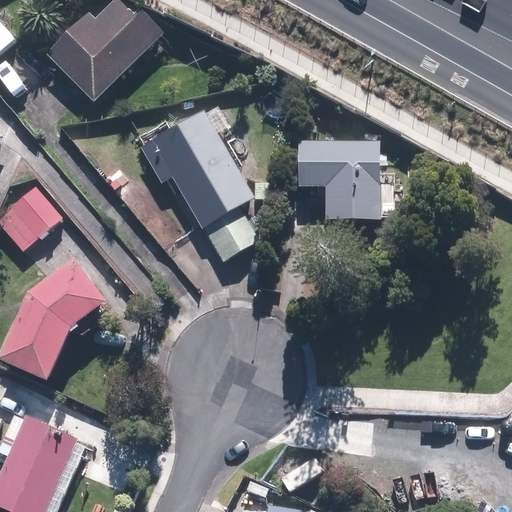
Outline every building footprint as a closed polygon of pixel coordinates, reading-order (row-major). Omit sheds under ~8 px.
[(93,108),(164,38),(142,16),(136,22),(117,3),(95,25),(87,17),(44,58),(61,76),(93,108)] [(0,11),(0,60),(24,42),(0,11)] [(254,203),(203,115),(139,152),(160,188),(170,182),(221,267),(238,258),(262,244),(242,210),(254,203)] [(377,147),(296,148),(297,194),(311,194),(324,193),(324,226),(378,225),(377,147)] [(0,221),(0,230),(22,256),(45,235),(53,228),(61,221),(34,192),(0,221)] [(73,266),(25,302),(0,359),(0,368),(46,389),(72,331),(104,307),(73,266)] [(0,511),(46,511),(76,443),(25,422),(0,480),(0,511)]
